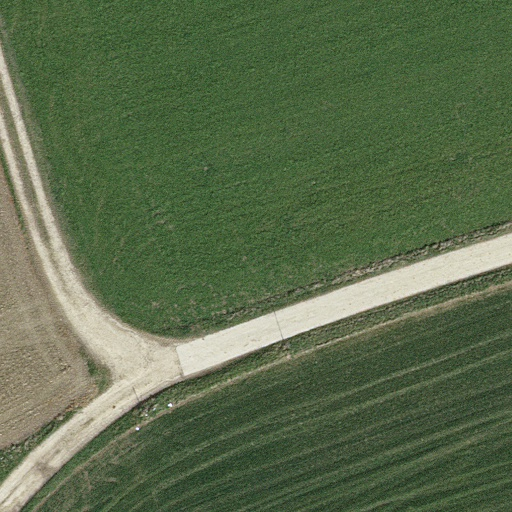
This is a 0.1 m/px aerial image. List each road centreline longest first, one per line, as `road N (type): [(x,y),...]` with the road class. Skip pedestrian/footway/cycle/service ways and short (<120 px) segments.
road 1 (track): [(511,249),(336,300),(177,363)]
road 2 (track): [(177,363),(106,339),(60,280),(0,105)]
road 3 (track): [(0,508),(96,413),(177,363)]
